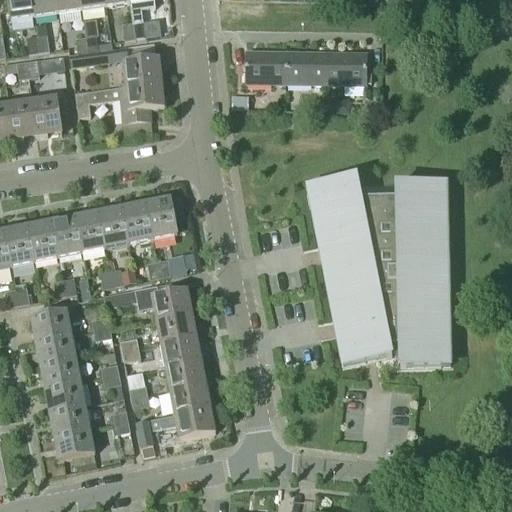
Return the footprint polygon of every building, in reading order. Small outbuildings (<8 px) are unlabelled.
[(8,0),(12,25),(36,21),(33,0),(8,0)] [(33,0),(36,21),(59,18),(56,0),(33,0)] [(56,0),(59,18),(83,14),(80,0),(56,0)] [(80,0),(83,14),(106,11),(104,0),(80,0)] [(104,0),(106,11),(130,7),(128,0),(104,0)] [(143,27),(133,28),(135,45),(145,44),(143,27)] [(122,30),(125,46),(135,45),(133,28),(122,30)] [(39,42),(41,57),(49,56),(47,41),(39,42)] [(41,57),(39,42),(27,44),(30,59),(41,57)] [(96,42),(87,43),(89,58),(98,57),(96,42)] [(76,45),(78,60),(89,58),(87,43),(76,45)] [(71,61),(73,72),(96,69),(94,58),(78,60),(71,61)] [(246,90),(286,91),(287,59),(246,58),(246,90)] [(326,60),(287,59),(286,91),(326,92),(326,60)] [(366,61),(326,60),(326,92),(366,92),(366,90),(371,90),(371,78),(366,77),(366,61)] [(158,78),(157,66),(161,65),(161,64),(124,67),(126,92),(158,89),(159,89),(163,89),(163,78),(158,78)] [(28,68),(30,84),(40,83),(39,75),(37,66),(28,68)] [(30,84),(28,68),(16,69),(19,86),(30,84)] [(103,107),(120,105),(122,130),(151,128),(150,114),(165,113),(165,102),(160,102),(159,89),(158,89),(126,92),(117,93),(101,96),(103,107)] [(101,96),(75,99),(79,123),(91,122),(89,109),(103,107),(101,96)] [(232,116),(248,116),(248,101),(232,101),(232,116)] [(63,139),(58,102),(33,106),(38,143),(49,141),(48,136),(61,135),(62,140),(63,139)] [(309,103),(309,117),(325,117),(325,104),(309,103)] [(339,104),(325,104),(325,117),(338,117),(339,104)] [(33,106),(9,109),(15,146),(25,145),(25,140),(37,138),(38,143),(33,106)] [(380,106),(375,106),(371,110),(371,116),(380,116),(381,116),(380,106)] [(9,109),(0,110),(0,148),(2,148),(1,143),(13,141),(14,146),(15,146),(9,109)] [(320,204),(311,206),(317,238),(327,236),(329,249),(332,265),(335,278),(338,295),(341,307),(344,324),(346,337),(349,350),(390,350),(400,350),(400,360),(400,371),(441,371),(450,370),(446,188),(438,189),(397,189),(397,203),(361,203),(359,190),(357,182),(317,190),(317,192),(318,192),(320,204)] [(148,212),(147,207),(146,207),(154,245),(178,240),(170,202),(159,204),(160,209),(148,212)] [(125,217),(124,212),(123,212),(131,250),(154,245),(146,207),(136,209),(137,214),(125,217)] [(101,221),(100,217),(107,254),(131,250),(123,212),(113,214),(114,219),(101,221)] [(78,226),(77,221),(76,221),(84,259),(107,254),(100,217),(89,219),(90,224),(78,226)] [(54,231),(53,226),(61,264),(84,259),(76,221),(66,223),(67,228),(54,231)] [(30,231),(29,231),(37,269),(61,264),(53,226),(42,228),(43,233),(31,236),(30,231)] [(7,236),(6,236),(14,273),(37,269),(29,231),(19,233),(20,238),(8,240),(7,236)] [(0,276),(14,273),(6,236),(0,236),(0,276)] [(167,265),(158,267),(161,283),(171,281),(167,265)] [(147,270),(151,285),(161,283),(158,267),(147,270)] [(114,293),(124,291),(138,288),(135,275),(121,278),(121,275),(110,277),(114,293)] [(100,279),(103,295),(114,293),(110,277),(100,279)] [(74,284),(63,286),(67,302),(77,300),(74,284)] [(53,288),(56,305),(67,302),(63,286),(53,288)] [(189,296),(189,295),(160,301),(158,291),(136,296),(139,308),(140,316),(154,313),(157,326),(189,320),(189,321),(194,320),(192,309),(187,310),(184,297),(189,296)] [(27,293),(16,295),(20,312),(30,310),(27,293)] [(6,297),(9,314),(20,312),(16,295),(6,297)] [(136,296),(105,302),(108,314),(139,308),(136,296)] [(69,316),(32,323),(35,334),(39,333),(42,346),(37,347),(37,348),(74,340),(69,316)] [(157,326),(162,350),(194,343),(194,344),(199,343),(196,332),(192,333),(189,321),(189,320),(157,326)] [(91,326),(93,336),(110,333),(108,323),(91,326)] [(112,344),(110,333),(93,336),(96,347),(112,344)] [(47,369),(42,370),(42,371),(79,364),(74,340),(37,348),(39,358),(44,357),(47,369)] [(162,350),(166,373),(203,366),(201,356),(196,356),(194,344),(194,343),(162,350)] [(120,349),(122,358),(138,355),(137,346),(120,349)] [(122,358),(124,368),(140,365),(138,355),(122,358)] [(51,393),(46,394),(47,394),(83,387),(79,364),(42,371),(44,381),(49,380),(51,393)] [(203,366),(166,373),(158,375),(159,382),(163,384),(168,383),(171,397),(208,389),(206,380),(209,379),(206,365),(203,366)] [(101,373),(103,383),(119,380),(117,370),(101,373)] [(105,394),(121,391),(119,380),(103,383),(105,394)] [(51,417),(51,418),(88,411),(83,387),(47,394),(49,405),(53,404),(56,416),(51,417)] [(210,389),(208,389),(171,397),(176,420),(208,414),(213,414),(210,403),(213,403),(210,389)] [(129,395),(131,405),(147,401),(145,392),(129,395)] [(131,405),(133,415),(149,412),(147,401),(131,405)] [(56,441),(93,434),(88,411),(51,418),(53,428),(58,427),(61,440),(56,441)] [(150,437),(178,431),(181,444),(217,437),(215,426),(210,427),(208,414),(176,420),(136,428),(140,452),(152,450),(150,437)] [(110,420),(112,430),(128,427),(127,417),(110,420)] [(114,441),(130,438),(128,427),(112,430),(114,441)] [(61,465),(97,458),(93,434),(56,441),(58,452),(63,451),(65,463),(60,464),(61,465)]
